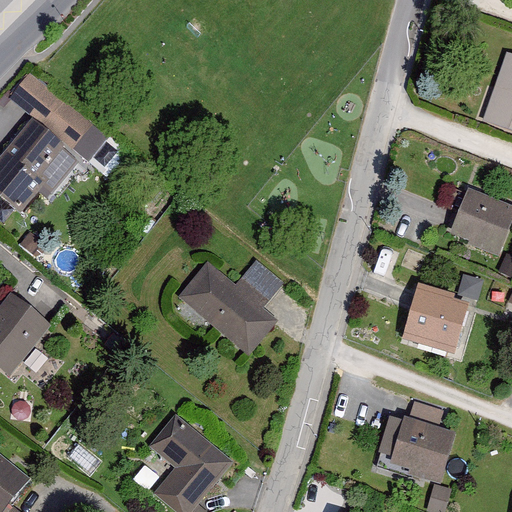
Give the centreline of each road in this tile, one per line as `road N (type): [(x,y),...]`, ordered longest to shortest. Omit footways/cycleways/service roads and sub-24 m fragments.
road 1 (residential): [(382,106),(268,511)]
road 2 (residential): [(382,106),(511,155)]
